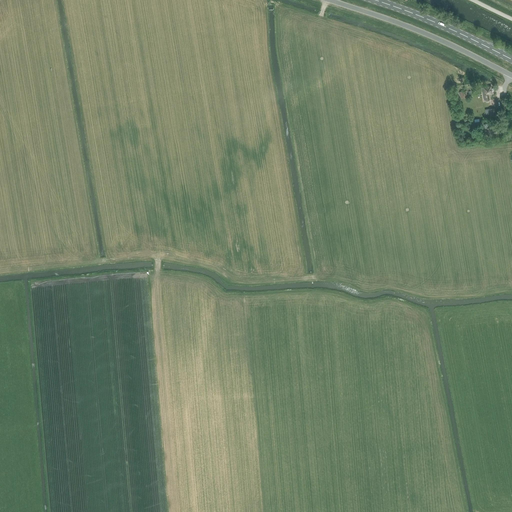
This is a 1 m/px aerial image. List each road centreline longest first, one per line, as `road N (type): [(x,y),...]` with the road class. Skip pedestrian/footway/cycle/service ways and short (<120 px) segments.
road 1 (unclassified): [(329,0),(511,75)]
road 2 (primary): [(511,59),(374,0)]
